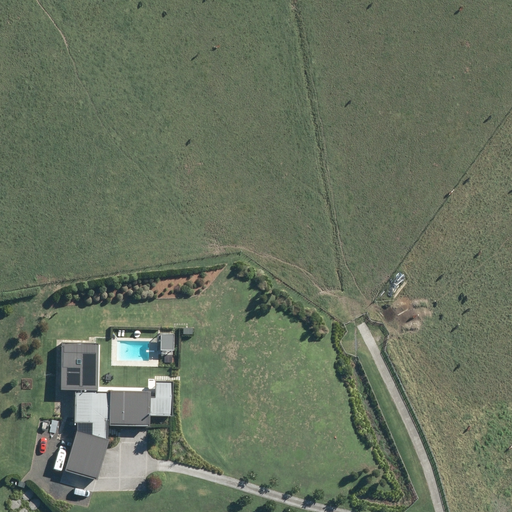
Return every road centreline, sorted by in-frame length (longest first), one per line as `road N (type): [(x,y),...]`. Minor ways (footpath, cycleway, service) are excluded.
road 1 (unknown): [(388,511),(144,457)]
road 2 (unknown): [(433,511),(370,340)]
